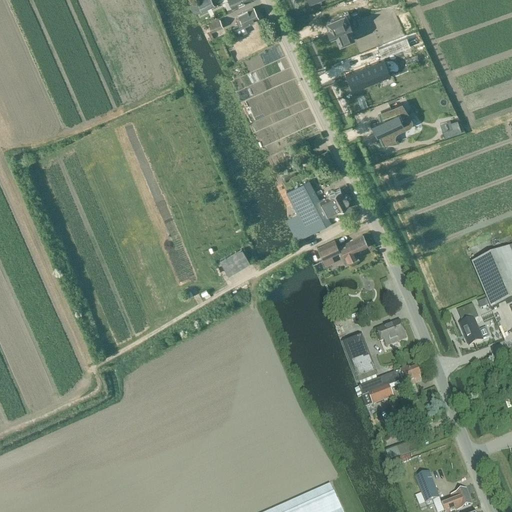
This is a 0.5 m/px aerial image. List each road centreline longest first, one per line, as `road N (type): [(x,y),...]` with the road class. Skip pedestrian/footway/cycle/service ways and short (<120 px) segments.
road 1 (unclassified): [(490,511),(411,300),(269,0)]
road 2 (unknown): [(261,273),(370,215)]
